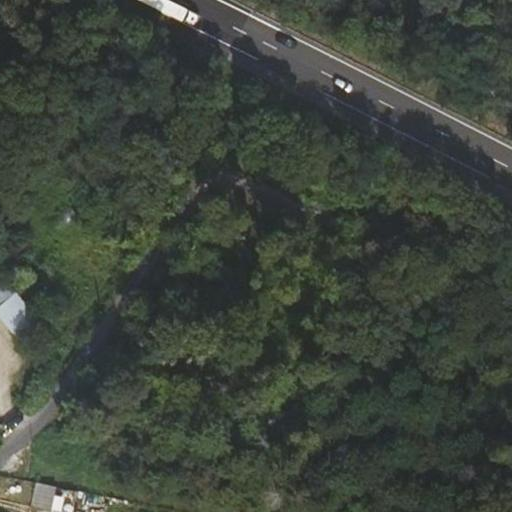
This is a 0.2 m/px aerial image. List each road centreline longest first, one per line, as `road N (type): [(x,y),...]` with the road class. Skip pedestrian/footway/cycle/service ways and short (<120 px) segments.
road 1 (unclassified): [(511,298),(368,226),(213,179),(194,186),(119,310)]
road 2 (trunk): [(179,0),(511,169)]
road 3 (residential): [(119,310),(0,465)]
